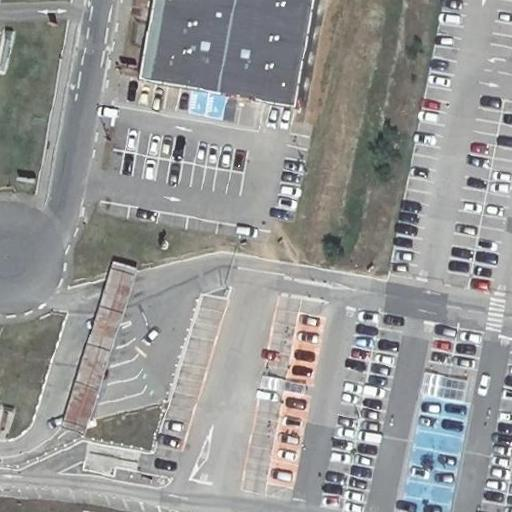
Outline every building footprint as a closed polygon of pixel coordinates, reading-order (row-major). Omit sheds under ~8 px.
[(300,110),(320,0),(158,0),(143,81),(300,110)] [(115,263),(63,429),(86,436),(138,271),(139,270),(115,263)] [(357,318),(352,343),(396,350),(401,325),(357,318)] [(291,376),(284,407),(303,411),(322,334),(296,328),(284,374),(291,376)] [(436,332),(431,357),(475,365),(480,340),(436,332)]
